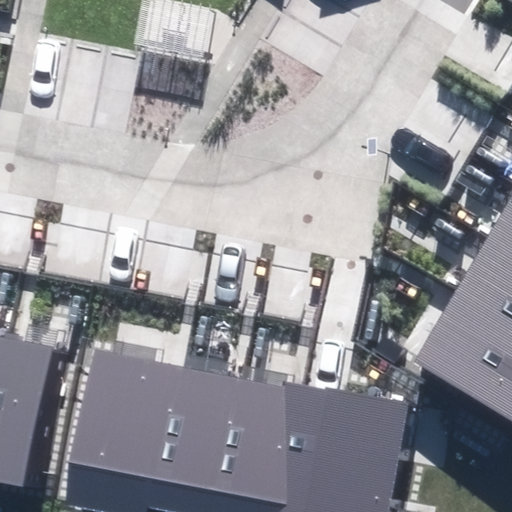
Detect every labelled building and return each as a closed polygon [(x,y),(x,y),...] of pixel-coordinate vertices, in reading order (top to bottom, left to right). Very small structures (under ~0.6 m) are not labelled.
[(78,72),(28,62),(10,148),(60,159),(78,72)] [(162,184),(114,183),(113,220),(161,221),(162,184)] [(511,195),(412,360),(511,420),(511,195)] [(318,253),(320,216),(267,212),(264,249),(318,253)] [(390,229),(346,223),(341,264),(385,269),(390,229)] [(0,383),(9,335),(0,333),(0,383)] [(72,346),(9,335),(0,383),(0,464),(48,473),(72,346)] [(97,350),(65,506),(97,511),(146,511),(147,508),(168,511),(387,511),(409,403),(327,387),(326,390),(285,382),(283,387),(97,350)]
